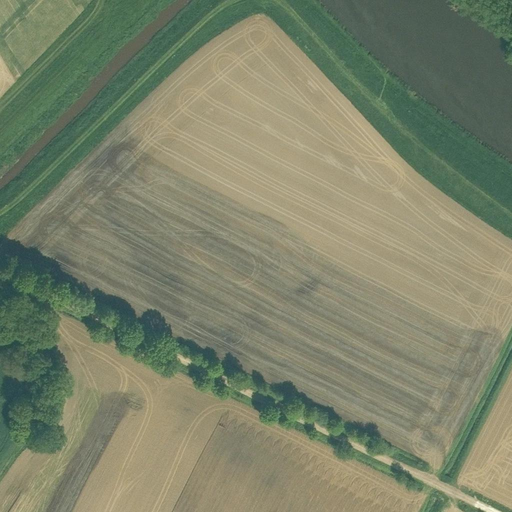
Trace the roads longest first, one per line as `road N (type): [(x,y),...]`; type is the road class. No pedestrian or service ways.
road 1 (track): [(488,511),(65,298)]
road 2 (track): [(278,0),(375,103),(511,215)]
road 3 (track): [(0,213),(224,0)]
